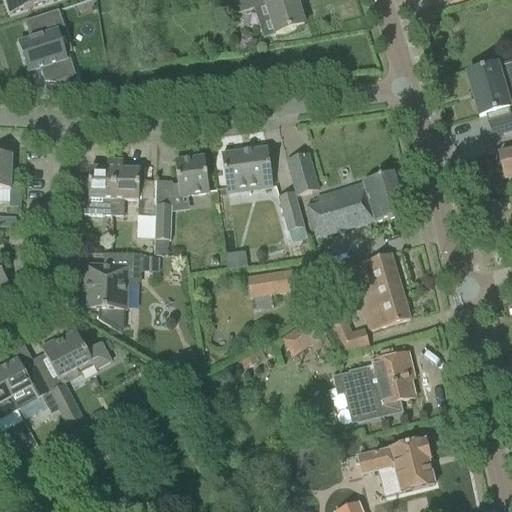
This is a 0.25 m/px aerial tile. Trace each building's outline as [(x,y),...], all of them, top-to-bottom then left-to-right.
[(47,4),(45,0),(3,0),(9,17),(47,4)] [(265,7),(269,18),(275,37),(304,28),(294,0),(283,0),(282,0),(232,0),(238,16),(265,7)] [(473,15),(454,21),(463,47),(493,38),(488,21),(507,15),(502,0),(479,0),(470,3),(473,15)] [(45,84),(60,85),(76,79),(68,54),(56,58),(49,36),(64,31),(59,13),(24,24),(30,42),(19,46),(29,76),(41,72),(45,84)] [(511,109),(511,64),(497,69),(497,68),(486,71),(467,77),(479,119),(498,114),(510,110),(511,109)] [(221,158),(224,178),(227,197),(273,191),(267,151),(221,158)] [(0,193),(10,194),(10,199),(18,199),(19,178),(11,177),(11,159),(9,159),(9,154),(0,153),(0,193)] [(511,154),(499,157),(504,181),(511,179),(511,154)] [(320,183),(312,156),(286,163),(296,200),(312,196),(309,186),(320,183)] [(171,188),(171,202),(209,196),(204,160),(175,164),(178,187),(171,188)] [(71,218),(113,219),(115,163),(107,163),(107,172),(89,172),(89,181),(72,181),(71,218)] [(115,163),(113,219),(124,220),(124,203),(139,204),(140,174),(122,173),(123,164),(115,163)] [(313,208),(307,210),(313,229),(316,244),(317,243),(374,225),(375,226),(390,222),(409,216),(397,176),(359,187),(361,194),(319,206),(318,201),(312,203),(313,208)] [(278,200),(291,247),(307,243),(294,196),(278,200)] [(21,199),(18,199),(10,199),(9,210),(21,211),(21,199)] [(138,220),(155,221),(155,209),(138,208),(138,220)] [(154,258),(167,259),(167,244),(171,244),(172,209),(156,209),(154,258)] [(85,269),(84,285),(88,285),(87,313),(99,313),(98,323),(115,333),(121,336),(124,332),(125,314),(127,314),(128,287),(129,258),(111,258),(111,269),(105,269),(85,269)] [(350,270),(369,335),(410,323),(390,258),(350,270)] [(143,262),(143,274),(156,275),(157,262),(143,262)] [(0,272),(0,295),(10,290),(0,272)] [(247,281),(250,301),(295,294),(292,275),(247,281)] [(328,329),(342,358),(369,351),(364,333),(352,336),(344,320),(328,329)] [(281,343),(293,360),(326,338),(315,321),(281,343)] [(41,351),(50,368),(58,383),(91,365),(96,373),(111,365),(101,346),(86,354),(76,335),(55,346),(54,344),(41,351)] [(357,426),(357,428),(403,416),(402,412),(401,412),(399,405),(414,401),(408,374),(412,373),(408,357),(375,366),(375,369),(348,375),(354,397),(351,398),(358,425),(357,426)] [(195,361),(173,373),(174,375),(181,387),(202,375),(195,361)] [(18,363),(0,372),(0,380),(18,413),(38,403),(42,400),(52,419),(59,415),(60,415),(50,396),(49,396),(45,389),(36,372),(25,377),(18,363)] [(0,422),(18,413),(0,380),(0,422)] [(65,388),(50,396),(60,415),(63,421),(66,427),(69,431),(83,423),(82,421),(65,388)] [(101,414),(90,420),(96,430),(106,425),(101,414)] [(357,461),(362,479),(378,475),(380,481),(385,500),(435,488),(428,463),(430,463),(425,443),(390,452),(390,453),(357,461)] [(66,500),(59,487),(52,491),(51,488),(24,501),(29,511),(62,511),(58,503),(66,500)]
